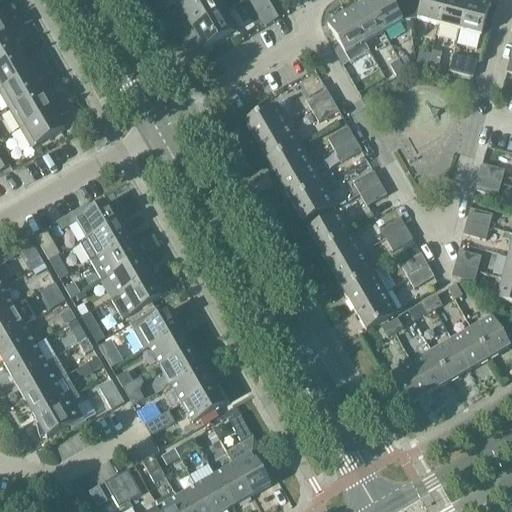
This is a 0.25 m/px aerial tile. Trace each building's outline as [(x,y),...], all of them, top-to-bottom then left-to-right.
[(182,12),(202,0),(159,0),(157,2),(162,10),(176,2),(182,12)] [(218,0),(202,0),(182,12),(188,23),(174,31),(179,39),(226,12),(218,0)] [(259,0),(270,17),(280,11),(273,0),(259,0)] [(402,22),(410,21),(407,0),(393,0),(391,2),(389,0),(368,0),(365,2),(383,33),(403,22),(402,22)] [(407,0),(410,21),(418,20),(417,21),(439,26),(445,0),(407,0)] [(445,0),(439,26),(460,32),(468,0),(445,0)] [(468,0),(460,32),(481,37),(491,3),(481,0),(468,0)] [(347,13),(365,44),(383,33),(365,2),(347,13)] [(179,39),(184,47),(197,39),(204,51),(237,31),(226,12),(179,39)] [(370,53),(365,44),(347,13),(327,24),(340,47),(345,55),(350,63),(350,64),(370,53)] [(0,42),(24,28),(20,20),(6,28),(0,18),(0,42)] [(0,67),(21,55),(15,45),(29,37),(24,28),(0,42),(0,67)] [(340,47),(333,51),(343,68),(350,63),(345,55),(340,47)] [(420,53),(417,65),(428,68),(431,56),(420,53)] [(0,92),(46,66),(41,58),(28,66),(21,55),(0,67),(0,92)] [(428,68),(427,71),(435,73),(438,74),(441,58),(431,56),(428,68)] [(454,56),(449,72),(473,79),(477,63),(454,56)] [(406,58),(399,62),(405,73),(412,68),(406,58)] [(399,62),(390,67),(397,78),(405,73),(399,62)] [(0,94),(10,111),(43,93),(37,83),(51,75),(46,66),(0,92),(0,94)] [(312,113),(332,101),(325,90),(305,101),(312,113)] [(20,130),(68,104),(63,95),(49,103),(43,93),(10,111),(20,130)] [(332,101),(312,113),(319,124),(339,113),(332,101)] [(68,104),(20,130),(32,151),(65,131),(59,120),(73,112),(68,104)] [(289,126),(277,106),(246,124),(258,144),(289,126)] [(289,126),(258,144),(269,164),(300,146),(289,126)] [(335,152),(355,141),(348,129),(328,141),(335,152)] [(355,141),(335,152),(341,164),(362,152),(355,141)] [(300,146),(269,164),(281,184),(312,166),(300,146)] [(0,150),(0,173),(10,168),(0,150)] [(292,203),(323,185),(312,166),(281,184),(292,203)] [(478,179),(501,185),(504,172),(482,166),(478,179)] [(360,197),(380,185),(374,174),(354,185),(360,197)] [(501,185),(478,179),(475,192),(497,198),(501,185)] [(292,203),(304,224),(335,206),(323,185),(292,203)] [(380,185),(360,197),(367,208),(387,197),(380,185)] [(87,242),(119,224),(107,204),(76,222),(87,242)] [(467,223),(489,229),(492,216),(470,210),(467,223)] [(309,232),(320,253),(352,235),(340,214),(309,232)] [(386,241),(406,230),(399,218),(379,230),(386,241)] [(489,229),(467,223),(463,236),(486,242),(489,229)] [(119,224),(87,242),(80,246),(91,264),(129,242),(119,224)] [(406,230),(386,241),(393,253),(413,241),(406,230)] [(47,233),(36,239),(49,263),(60,256),(47,233)] [(352,235),(320,253),(332,272),(363,254),(352,235)] [(102,283),(109,279),(140,261),(129,242),(91,264),(102,283)] [(455,265),(478,271),(481,258),(459,252),(455,265)] [(363,254),(332,272),(343,292),(374,274),(363,254)] [(408,279),(428,267),(421,256),(401,267),(408,279)] [(503,280),(511,282),(511,258),(509,258),(503,280)] [(40,259),(26,266),(31,274),(45,266),(40,259)] [(119,298),(151,280),(140,261),(109,279),(119,298)] [(478,271),(455,265),(452,278),(474,284),(478,271)] [(428,267),(408,279),(414,290),(434,279),(428,267)] [(354,311),(385,293),(374,274),(343,292),(354,311)] [(113,302),(117,310),(124,306),(131,317),(162,299),(151,280),(119,298),(113,302)] [(511,306),(511,282),(503,280),(497,303),(511,306)] [(74,285),(65,290),(71,300),(80,295),(74,285)] [(56,286),(42,293),(52,310),(65,303),(56,286)] [(456,286),(448,290),(455,302),(462,297),(456,286)] [(0,316),(14,309),(3,290),(0,291),(0,316)] [(385,293),(354,311),(366,332),(398,314),(385,293)] [(429,302),(435,312),(443,307),(437,297),(429,302)] [(435,312),(429,302),(421,306),(427,316),(435,312)] [(0,341),(24,328),(35,322),(24,303),(14,309),(0,316),(0,341)] [(83,305),(76,309),(82,318),(88,314),(83,305)] [(133,334),(144,353),(149,350),(181,332),(170,312),(160,318),(156,311),(130,326),(134,333),(133,334)] [(71,312),(60,318),(65,327),(76,321),(71,312)] [(489,361),(509,349),(491,318),(471,329),(489,361)] [(389,324),(395,335),(403,330),(397,320),(389,324)] [(69,327),(77,343),(86,338),(77,323),(69,327)] [(395,335),(389,324),(381,329),(387,339),(395,335)] [(24,328),(0,341),(0,358),(4,365),(35,347),(24,328)] [(489,361),(471,329),(451,341),(469,372),(489,361)] [(99,331),(91,335),(97,345),(104,340),(99,331)] [(160,369),(192,350),(181,332),(149,350),(160,369)] [(88,341),(79,346),(85,356),(94,352),(88,341)] [(431,352),(449,383),(469,372),(451,341),(431,352)] [(14,383),(46,365),(35,347),(4,365),(14,383)] [(171,387),(203,369),(192,350),(160,369),(171,387)] [(412,363),(430,395),(449,383),(431,352),(412,363)] [(25,402),(57,384),(67,378),(56,359),(46,365),(14,383),(25,402)] [(98,360),(87,366),(93,375),(103,369),(98,360)] [(412,363),(391,375),(409,406),(430,395),(412,363)] [(182,406),(213,388),(203,369),(171,387),(182,406)] [(127,374),(117,380),(123,390),(130,386),(133,384),(127,374)] [(112,383),(99,390),(112,412),(124,405),(112,383)] [(76,398),(71,389),(62,394),(57,384),(25,402),(36,421),(76,398)] [(130,386),(123,390),(129,402),(134,409),(141,405),(130,386)] [(225,407),(213,388),(182,406),(193,425),(200,421),(215,412),(225,407)] [(40,440),(46,438),(47,440),(69,427),(71,431),(84,423),(76,410),(81,403),(78,397),(76,398),(36,421),(39,426),(37,427),(40,440)] [(139,418),(144,427),(162,417),(157,408),(150,407),(137,414),(139,418)] [(236,410),(225,416),(243,447),(253,441),(236,410)] [(215,412),(200,421),(203,428),(219,419),(215,412)] [(169,414),(144,427),(151,439),(175,425),(169,414)] [(214,434),(208,438),(213,446),(219,442),(214,434)] [(194,441),(175,452),(180,460),(199,449),(194,441)] [(233,467),(252,498),(271,487),(265,477),(272,473),(253,441),(243,447),(227,456),(233,467)] [(175,452),(162,459),(167,467),(179,460),(175,452)] [(153,458),(142,464),(154,485),(165,479),(153,458)] [(252,498),(233,467),(215,477),(233,509),(252,498)] [(206,482),(196,488),(209,511),(227,511),(233,509),(215,477),(209,468),(201,473),(206,482)] [(130,503),(141,496),(128,472),(126,473),(116,479),(130,503)] [(105,485),(119,509),(130,503),(116,479),(105,485)] [(89,494),(97,507),(107,502),(99,488),(89,494)] [(177,499),(184,511),(209,511),(196,488),(177,499)] [(155,504),(158,510),(159,511),(184,511),(177,499),(174,494),(155,504)]
